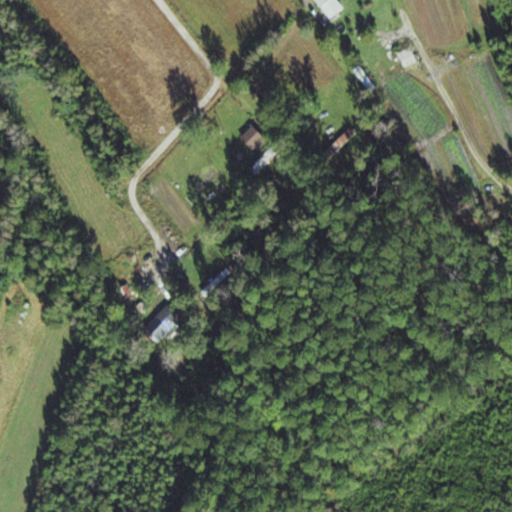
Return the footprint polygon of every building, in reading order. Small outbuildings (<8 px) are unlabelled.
[(318,0),(334,20),(349,8),(342,0),(318,0)] [(401,55),(409,68),(423,60),(415,46),(401,55)] [(263,150),(272,134),(255,125),(247,142),(263,150)] [(361,133),(355,127),(335,147),(341,153),(361,133)] [(261,174),(282,152),(277,147),(255,169),(261,174)] [(199,186),(205,192),(224,174),(217,167),(199,186)] [(130,294),(143,287),(137,275),(123,282),(130,294)] [(186,318),(173,305),(151,326),(165,339),(186,318)]
